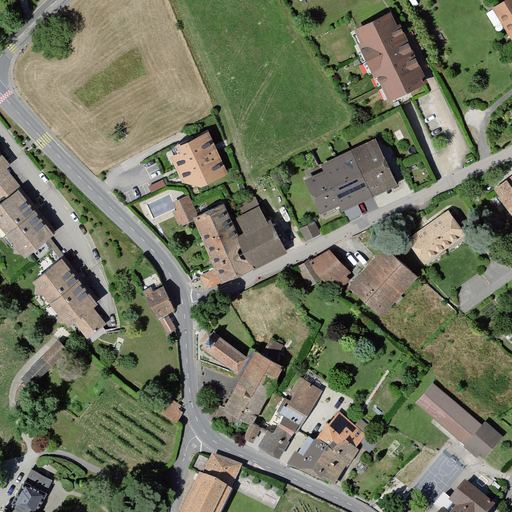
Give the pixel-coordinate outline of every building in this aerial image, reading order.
[(511,0),(502,0),(487,10),(508,44),(511,41),(511,0)] [(354,29),(389,104),(431,83),(394,11),(354,29)] [(181,154),(172,158),(184,183),(202,187),(231,174),(210,132),(177,146),(181,154)] [(325,169),(305,179),(321,213),(341,204),(344,212),(399,185),(376,138),(322,163),(325,169)] [(0,151),(0,202),(18,189),(3,170),(11,165),(0,151)] [(511,176),(493,190),(511,217),(511,176)] [(0,202),(0,228),(23,257),(57,230),(20,187),(18,189),(0,202)] [(191,194),(176,201),(179,209),(175,210),(182,226),(194,220),(221,282),(288,251),(272,219),(269,221),(257,197),(242,204),(243,207),(230,214),(223,201),(200,212),(191,194)] [(408,239),(426,264),(467,235),(449,210),(408,239)] [(318,237),(311,222),(295,230),(302,245),(318,237)] [(351,287),(385,317),(421,277),(387,246),(351,287)] [(331,249),(298,268),(309,287),(322,279),(333,291),(352,273),(331,249)] [(63,257),(29,281),(66,327),(73,322),(89,341),(107,326),(92,309),(101,302),(63,257)] [(152,288),(143,291),(158,319),(175,311),(162,287),(154,291),(152,288)] [(169,316),(159,321),(166,334),(176,328),(169,316)] [(209,330),(197,348),(235,374),(246,356),(209,330)] [(54,343),(43,354),(53,362),(64,351),(54,343)] [(325,392),(306,376),(278,412),(285,417),(274,435),(253,423),(284,364),(287,365),(294,352),(277,344),(269,359),(256,352),(225,410),(252,426),(246,438),(255,444),(262,432),(268,436),(261,448),(281,459),(294,430),(325,392)] [(35,361),(22,374),(34,385),(46,372),(35,361)] [(434,379),(415,400),(482,457),(501,436),(434,379)] [(171,398),(162,413),(177,423),(182,416),(182,406),(171,398)] [(335,486),(373,428),(339,407),(321,437),(309,430),(289,463),(335,486)] [(221,511),(242,469),(213,456),(185,511),(221,511)] [(0,511),(32,511),(48,484),(19,469),(0,503),(0,511)] [(489,486),(482,480),(475,489),(482,495),(489,486)] [(486,511),(489,509),(459,484),(435,511),(486,511)]
